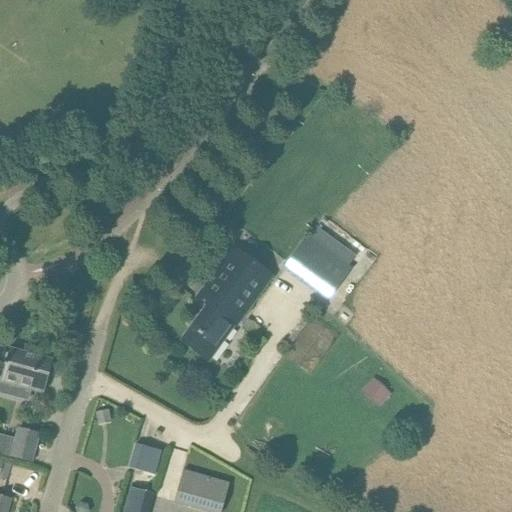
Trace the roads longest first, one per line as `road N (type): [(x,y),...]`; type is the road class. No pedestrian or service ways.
road 1 (unclassified): [(0,214),(23,194),(141,134),(184,0)]
road 2 (residential): [(44,511),(99,329)]
